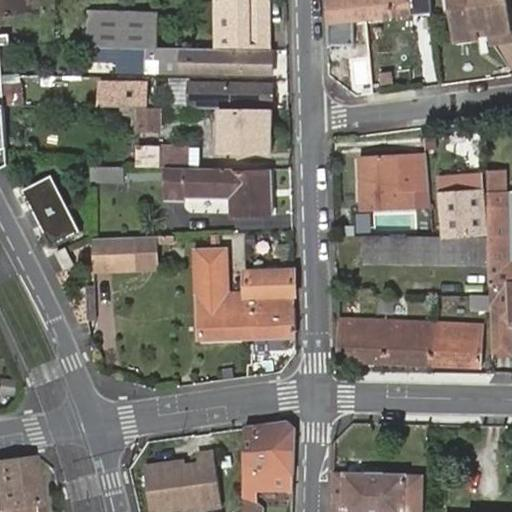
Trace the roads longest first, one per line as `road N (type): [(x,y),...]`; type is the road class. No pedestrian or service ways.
road 1 (residential): [(312,122),(316,396)]
road 2 (residential): [(98,424),(0,212)]
road 3 (residential): [(316,396),(98,424)]
road 4 (residential): [(511,95),(312,122)]
road 5 (residential): [(511,399),(316,396)]
road 6 (residential): [(308,0),(312,122)]
